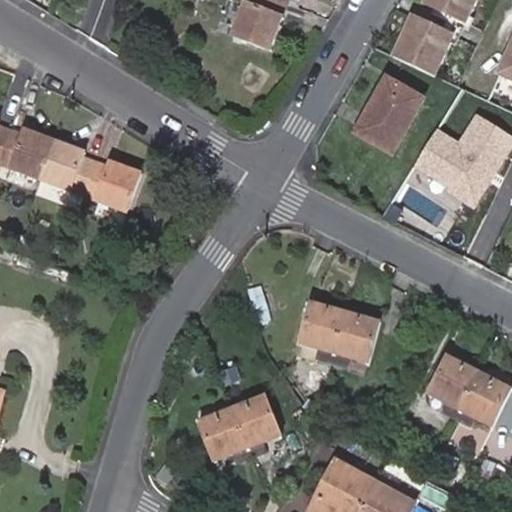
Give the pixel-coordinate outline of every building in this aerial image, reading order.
[(261,47),(279,0),(236,0),(224,34),(261,47)] [(465,17),(471,0),(422,0),(421,3),(458,20),(465,17)] [(432,76),(449,40),(447,33),(411,16),(391,57),(432,76)] [(511,76),(511,33),(496,70),(511,76)] [(393,151),(428,98),(395,78),(381,97),(385,100),(363,131),(393,151)] [(430,130),(408,163),(444,186),(443,189),(465,203),(506,140),(471,117),(452,145),(430,130)] [(0,124),(0,166),(1,167),(12,134),(0,130),(0,125),(1,124),(0,124)] [(1,167),(45,182),(58,146),(24,134),(22,138),(12,134),(1,167)] [(58,146),(45,182),(88,199),(99,166),(86,161),(88,156),(58,146)] [(99,166),(88,199),(98,203),(126,212),(129,213),(143,177),(112,165),(109,170),(99,166)] [(123,223),(126,212),(98,203),(95,213),(123,223)] [(365,356),(376,316),(308,297),(298,337),(318,342),(315,353),(344,361),(346,350),(365,356)] [(486,419),(507,382),(446,349),(426,387),(444,396),(440,404),(466,419),(471,410),(486,419)] [(284,431),(266,388),(202,414),(219,457),(235,451),(239,460),(268,449),(263,439),(284,431)] [(315,511),(407,511),(414,501),(335,456),(306,507),(315,511)]
